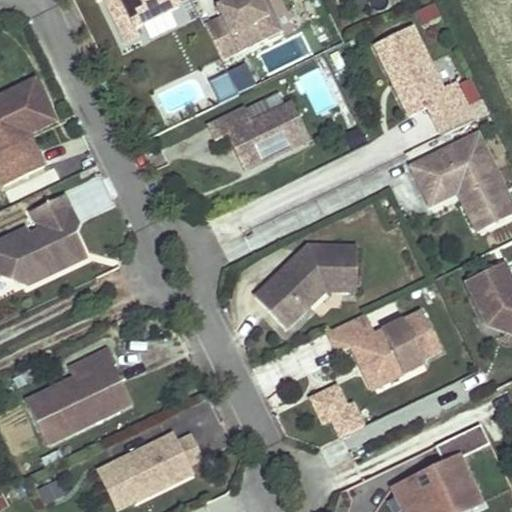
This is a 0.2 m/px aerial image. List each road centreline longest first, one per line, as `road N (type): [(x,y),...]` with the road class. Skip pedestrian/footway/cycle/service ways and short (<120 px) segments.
road 1 (residential): [(146,204),(42,0)]
road 2 (residential): [(146,204),(154,269),(176,301),(213,321)]
road 3 (residential): [(213,321),(205,272),(180,223),(146,204)]
